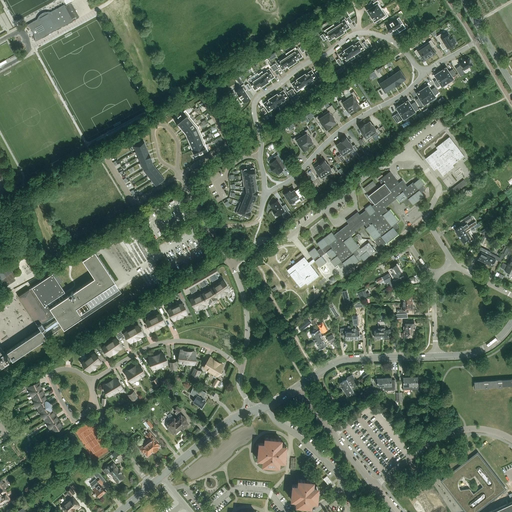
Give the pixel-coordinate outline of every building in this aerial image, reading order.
[(375,5),(368,10),(371,15),(382,8),(379,3),(380,2),(378,0),(377,0),(373,3),(375,5)] [(38,20),(27,25),(32,30),(35,29),(37,33),(34,34),(36,42),(80,17),(71,3),(65,6),(65,5),(51,13),(47,12),(45,12),(43,13),(42,14),(40,15),(39,17),(38,20)] [(371,15),(371,16),(374,21),(382,16),(384,19),(389,16),(383,8),(383,7),(382,8),(371,15)] [(391,23),(387,26),(391,32),(396,28),(399,32),(406,28),(403,23),(401,24),(397,19),(393,21),(390,23),(391,23)] [(335,26),(340,34),(344,32),(344,31),(346,29),(346,30),(349,27),(345,20),(335,26)] [(334,24),(324,30),(326,32),(325,33),(326,35),(326,36),(327,36),(330,40),(334,38),(333,37),(335,36),(336,37),(340,34),(335,26),(334,24)] [(444,42),(448,48),(450,46),(450,47),(455,44),(454,43),(456,42),(453,37),(452,38),(451,38),(448,32),(443,35),(442,33),(437,36),(441,44),(444,42)] [(431,40),(423,45),(430,56),(432,55),(433,56),(436,54),(435,53),(436,52),(432,47),(435,45),(431,40)] [(353,45),(349,47),(354,56),(354,55),(364,49),(363,47),(362,46),(359,42),(355,44),(356,44),(353,46),(353,45)] [(423,45),(415,51),(418,56),(421,54),(424,60),(425,60),(426,60),(428,58),(430,56),(423,45)] [(295,47),(286,53),(287,55),(293,63),(297,61),(296,60),(298,58),(299,59),(302,56),(297,49),(295,47)] [(343,52),(339,55),(344,62),(350,58),(352,60),(356,57),(354,55),(354,56),(349,47),(345,50),(345,51),(343,52)] [(287,55),(278,62),(279,64),(279,65),(280,65),(283,69),(286,67),(288,65),(289,66),(293,63),(287,55)] [(459,66),(456,68),(460,76),(464,73),(462,70),(472,64),(472,63),(473,63),(470,59),(469,59),(469,58),(466,60),(465,59),(464,60),(465,61),(460,64),(459,65),(459,66)] [(444,69),(441,72),(448,82),(453,78),(452,77),(457,74),(453,69),(449,72),(446,68),(445,69),(445,68),(444,69)] [(262,71),(258,74),(259,76),(260,76),(265,84),(269,81),(268,80),(270,79),(271,79),(274,77),(269,69),(264,73),(262,71)] [(401,70),(395,73),(401,82),(406,78),(401,70)] [(305,74),(301,77),(307,85),(317,78),(312,71),(308,73),(306,75),(305,74)] [(438,79),(434,81),(437,87),(442,84),(443,85),(448,82),(441,72),(439,71),(436,73),(436,75),(438,79)] [(395,73),(390,77),(396,85),(396,86),(401,82),(395,73)] [(259,76),(250,82),(251,84),(251,85),(252,85),(255,90),(258,87),(260,85),(261,86),(265,84),(260,76),(259,76)] [(295,82),(292,84),(297,91),(307,85),(301,77),(297,79),(298,80),(296,82),(295,82)] [(390,77),(385,80),(391,88),(396,85),(390,77)] [(385,80),(380,83),(386,92),(391,88),(385,80)] [(242,88),(236,92),(239,96),(238,96),(240,99),(241,98),(243,102),(249,98),(244,91),(247,89),(243,84),(241,86),(242,88)] [(423,90),(430,100),(435,97),(434,96),(439,93),(435,87),(431,90),(428,86),(428,87),(427,86),(424,88),(423,90)] [(420,97),(416,100),(420,105),(424,103),(425,104),(430,100),(423,90),(420,92),(420,91),(419,92),(419,93),(418,93),(420,97)] [(277,94),(273,97),(279,105),(288,98),(284,91),(280,93),(278,95),(277,94)] [(351,94),(346,97),(347,98),(354,109),(355,110),(360,106),(357,102),(358,102),(355,98),(357,96),(354,91),(351,93),(351,94)] [(267,102),(264,104),(269,111),(279,105),(273,97),(269,99),(270,100),(268,102),(267,102)] [(341,99),(338,101),(342,106),(344,105),(347,109),(350,112),(351,112),(354,110),(354,109),(347,98),(343,101),(341,99)] [(406,102),(403,104),(410,115),(415,111),(414,110),(418,107),(415,102),(410,104),(408,101),(407,102),(407,101),(406,102)] [(328,110),(323,113),(331,125),(332,125),(333,125),(336,123),(335,123),(336,122),(334,119),(334,118),(331,114),(336,111),(332,104),(326,108),(328,110)] [(400,111),(395,114),(397,116),(399,120),(404,117),(404,118),(410,115),(403,104),(403,105),(401,104),(398,106),(398,108),(397,108),(400,111)] [(185,110),(174,120),(178,125),(179,125),(189,116),(190,115),(185,110)] [(318,115),(315,117),(318,123),(321,121),(324,125),(327,129),(332,126),(331,125),(323,113),(324,114),(319,117),(318,115)] [(189,116),(179,125),(182,129),(193,120),(189,116)] [(193,120),(182,129),(186,133),(198,126),(193,120)] [(365,124),(373,137),(378,134),(378,135),(381,132),(378,127),(375,129),(373,125),(372,125),(370,121),(369,122),(369,121),(366,123),(366,124),(365,125),(365,124)] [(365,124),(360,127),(362,131),(362,132),(365,136),(362,138),(366,143),(369,141),(368,140),(373,137),(365,124)] [(198,126),(186,133),(188,139),(201,134),(198,126)] [(306,132),(302,135),(309,146),(310,146),(310,147),(313,145),(313,144),(314,143),(311,140),(312,139),(309,135),(311,134),(308,128),(305,130),(306,132)] [(201,134),(188,139),(190,144),(203,139),(201,134)] [(295,137),(292,139),(296,144),(298,142),(301,147),(301,146),(304,150),(309,147),(309,146),(302,135),(301,134),(296,137),(295,137)] [(443,176),(455,167),(453,165),(465,156),(450,137),(436,147),(437,149),(428,157),(443,176)] [(346,138),(342,141),(350,153),(354,150),(355,151),(358,149),(355,144),(352,146),(349,141),(349,142),(346,138)] [(203,139),(190,144),(193,150),(204,145),(206,144),(203,139)] [(338,144),(337,145),(339,148),(341,153),(337,155),(342,162),(347,159),(345,157),(350,153),(342,141),(341,141),(342,142),(341,142),(340,141),(337,143),(338,144)] [(144,142),(134,145),(137,151),(146,148),(144,142)] [(193,150),(192,150),(195,156),(207,151),(204,145),(193,150)] [(146,148),(137,151),(139,157),(148,153),(146,148)] [(148,153),(139,157),(141,163),(151,159),(149,153),(148,153)] [(274,160),(270,163),(271,165),(270,166),(274,172),(275,171),(277,173),(280,171),(280,170),(285,166),(286,167),(278,154),(278,155),(273,158),(274,160)] [(151,159),(141,163),(144,169),(153,164),(151,159)] [(325,160),(320,164),(327,175),(332,172),(333,174),(337,172),(333,167),(331,168),(328,164),(325,160)] [(153,164),(144,169),(148,175),(156,169),(153,164)] [(316,167),(315,167),(317,171),(320,175),(317,177),(321,182),(324,180),(323,178),(327,175),(320,164),(319,165),(319,164),(316,166),(316,167)] [(156,169),(148,175),(152,180),(160,174),(156,169)] [(407,187),(402,181),(399,183),(390,171),(378,180),(382,185),(369,196),(375,204),(372,206),(371,204),(365,209),(366,210),(360,215),(358,212),(347,221),(349,223),(334,235),(332,231),(317,243),(321,248),(317,250),(315,247),(308,252),(314,259),(315,261),(320,267),(326,262),(322,256),(326,252),(332,259),(331,261),(335,267),(338,265),(341,268),(344,265),(348,270),(363,259),(364,261),(376,251),(369,242),(361,249),(351,236),(356,232),(355,231),(364,224),(367,227),(366,228),(381,248),(399,234),(395,230),(399,227),(396,223),(399,221),(390,209),(388,211),(386,207),(397,198),(401,203),(404,200),(407,204),(410,201),(413,205),(425,196),(422,192),(425,190),(422,186),(425,184),(420,178),(413,183),(407,187)] [(160,174),(152,180),(156,185),(164,179),(160,174)] [(373,181),(364,188),(367,192),(376,185),(373,181)] [(453,195),(462,187),(459,183),(450,191),(453,195)] [(256,184),(243,186),(243,187),(245,187),(245,192),(257,193),(257,190),(256,184)] [(290,191),(284,195),(290,204),(299,198),(301,201),(305,198),(299,189),(295,191),(295,190),(291,193),(290,191)] [(245,192),(243,196),(254,201),(256,196),(257,193),(245,192)] [(243,196),(241,202),(252,206),(254,201),(243,196)] [(240,201),(238,206),(250,211),(252,206),(241,202),(240,201)] [(278,201),(271,205),(273,209),(276,215),(277,215),(278,216),(282,213),(283,214),(288,210),(285,205),(282,207),(278,201)] [(463,205),(447,217),(450,221),(458,216),(460,219),(469,213),(463,205)] [(238,206),(236,213),(248,217),(250,211),(238,206)] [(462,225),(455,229),(459,235),(467,231),(474,226),(477,224),(476,222),(469,226),(467,223),(463,226),(462,225)] [(467,231),(459,235),(463,242),(470,238),(468,234),(468,233),(472,231),(471,231),(475,228),(474,226),(467,231)] [(483,235),(478,246),(483,248),(485,244),(483,243),(486,236),(483,235)] [(505,254),(508,248),(506,247),(500,257),(498,261),(501,262),(505,254)] [(485,262),(489,255),(486,254),(488,250),(484,248),(482,252),(479,250),(477,255),(479,256),(478,258),(485,262)] [(64,329),(82,316),(76,307),(115,281),(96,252),(83,261),(94,277),(67,295),(59,283),(53,273),(52,273),(32,287),(29,289),(18,296),(37,324),(40,328),(7,351),(7,352),(3,354),(3,353),(3,354),(2,353),(5,352),(0,346),(0,367),(9,362),(8,361),(12,359),(12,360),(47,337),(43,331),(46,329),(46,330),(59,322),(64,329)] [(492,266),(496,259),(498,261),(500,257),(490,252),(489,255),(485,262),(489,264),(488,265),(491,266),(492,266)] [(311,264),(315,261),(314,259),(310,262),(305,256),(288,269),(301,287),(307,282),(308,284),(320,275),(311,264)] [(511,264),(508,262),(507,264),(503,262),(501,267),(506,270),(506,272),(511,274),(511,264)] [(387,274),(385,275),(388,280),(390,278),(389,276),(401,270),(399,267),(400,266),(400,265),(399,264),(398,264),(397,264),(397,263),(393,266),(392,264),(388,266),(391,271),(387,274)] [(16,281),(19,279),(9,264),(0,269),(0,283),(4,289),(6,287),(8,290),(18,283),(16,281)] [(218,273),(216,270),(214,272),(211,273),(208,275),(203,278),(201,279),(198,280),(193,283),(190,285),(187,287),(183,289),(182,290),(184,293),(218,273)] [(385,275),(383,277),(386,282),(389,281),(391,285),(397,281),(398,282),(402,280),(400,278),(404,276),(401,270),(389,276),(390,278),(388,280),(385,275)] [(56,271),(53,273),(59,283),(63,281),(56,271)] [(220,282),(217,284),(224,294),(227,292),(229,291),(226,284),(222,280),(220,282)] [(212,287),(219,297),(224,294),(217,284),(212,287)] [(212,287),(207,291),(214,302),(215,301),(216,299),(217,299),(219,297),(212,287)] [(350,302),(347,290),(342,292),(345,303),(350,302)] [(365,290),(358,293),(360,299),(366,297),(370,295),(369,292),(367,293),(365,290)] [(202,293),(207,304),(210,303),(212,303),(214,302),(207,291),(202,293)] [(403,298),(403,302),(413,302),(413,301),(414,300),(414,299),(413,298),(412,298),(412,295),(408,295),(408,291),(407,291),(407,292),(398,292),(399,295),(401,295),(401,298),(403,298)] [(202,306),(207,304),(202,293),(196,296),(202,307),(202,306)] [(202,307),(196,296),(193,297),(190,298),(192,304),(196,310),(198,308),(202,307)] [(413,302),(403,302),(403,306),(401,306),(401,309),(397,309),(397,312),(408,312),(409,312),(409,309),(413,308),(413,302)] [(182,303),(175,306),(180,317),(180,316),(183,314),(184,315),(187,314),(185,307),(182,303)] [(180,317),(175,306),(168,309),(169,314),(174,320),(176,318),(180,316),(180,317)] [(338,320),(344,316),(341,311),(335,315),(338,320)] [(160,313),(153,317),(158,327),(161,325),(162,326),(165,325),(163,317),(160,313)] [(383,315),(381,315),(381,318),(378,318),(378,321),(384,321),(384,324),(382,324),(382,338),(389,337),(389,333),(391,333),(391,329),(385,329),(385,317),(383,315)] [(158,327),(153,317),(146,320),(147,325),(152,331),(154,329),(158,327)] [(308,318),(303,321),(307,326),(311,323),(308,318)] [(358,321),(352,321),(352,326),(353,330),(353,338),(356,338),(356,339),(359,339),(359,338),(362,338),(362,334),(360,334),(360,330),(356,330),(356,324),(358,324),(358,321)] [(384,321),(378,321),(379,329),(373,330),(373,334),(375,334),(375,338),(382,338),(382,324),(384,324),(384,321)] [(415,321),(406,321),(406,326),(404,326),(404,330),(415,330),(415,329),(416,329),(416,326),(415,326),(415,323),(415,321)] [(141,328),(138,324),(131,328),(137,339),(137,338),(140,336),(140,337),(143,336),(141,328)] [(343,333),(343,337),(346,337),(346,339),(353,338),(353,330),(352,326),(349,326),(349,329),(346,329),(346,328),(341,328),(341,333),(343,333)] [(313,332),(311,333),(313,337),(313,338),(314,340),(315,340),(322,336),(324,335),(326,334),(322,327),(318,329),(318,328),(313,331),(313,332)] [(137,339),(131,328),(124,332),(126,337),(131,343),(133,341),(133,340),(136,338),(137,339)] [(415,337),(415,330),(404,330),(404,333),(402,333),(402,337),(411,337),(411,338),(414,338),(414,337),(415,337)] [(324,335),(322,336),(315,340),(320,349),(328,344),(330,342),(330,343),(336,339),(332,334),(327,337),(328,338),(326,339),(324,335)] [(92,336),(89,338),(91,340),(96,346),(98,345),(94,339),(92,336)] [(89,338),(87,340),(89,342),(93,348),(96,346),(91,340),(89,338)] [(115,338),(109,342),(115,352),(116,352),(115,351),(118,349),(119,349),(122,348),(119,341),(115,338)] [(115,352),(109,342),(102,346),(104,351),(110,356),(112,354),(112,353),(115,351),(115,352)] [(178,362),(186,363),(188,351),(187,351),(187,352),(183,351),(184,350),(180,350),(178,357),(178,362)] [(188,351),(186,363),(194,364),(195,359),(195,351),(192,351),(191,352),(188,352),(188,351)] [(156,355),(160,366),(167,363),(166,358),(162,352),(159,353),(160,354),(156,355)] [(94,353),(88,357),(95,367),(95,366),(98,364),(101,363),(97,356),(98,356),(94,353)] [(152,369),(160,366),(156,355),(155,355),(156,355),(152,357),(152,356),(149,357),(150,364),(152,369)] [(95,367),(88,357),(82,362),(84,367),(90,372),(92,369),(91,369),(94,366),(95,367)] [(204,367),(210,371),(216,361),(212,360),(213,359),(210,357),(205,362),(204,367)] [(215,378),(217,375),(220,371),(223,364),(220,363),(219,364),(216,362),(216,361),(210,371),(213,373),(212,376),(215,378)] [(132,367),(138,378),(145,373),(143,369),(138,363),(135,365),(135,366),(132,368),(132,367)] [(131,382),(138,378),(132,367),(132,368),(129,370),(128,370),(125,371),(128,378),(131,382)] [(344,389),(354,384),(354,383),(357,381),(353,374),(346,378),(347,379),(340,383),(342,386),(342,387),(341,387),(343,390),(344,389)] [(412,377),(411,377),(411,389),(418,389),(418,391),(421,391),(421,384),(418,384),(418,377),(414,377),(414,376),(412,376),(412,377)] [(109,381),(115,391),(122,387),(120,382),(115,377),(113,379),(113,380),(110,382),(109,381)] [(385,378),(385,386),(395,385),(395,380),(392,380),(392,378),(388,378),(388,377),(385,377),(385,378)] [(404,389),(411,389),(411,377),(403,377),(403,381),(404,381),(404,385),(404,389)] [(385,390),(385,386),(385,378),(378,378),(378,379),(376,379),(376,383),(378,383),(378,386),(382,386),(383,390),(385,390)] [(511,378),(475,381),(475,389),(511,387),(511,378)] [(30,393),(41,388),(40,384),(39,381),(34,383),(28,387),(29,389),(31,392),(30,393)] [(109,395),(115,391),(109,381),(109,382),(106,384),(106,383),(103,385),(105,391),(109,395)] [(356,387),(354,384),(344,389),(349,398),(352,396),(351,396),(355,394),(354,392),(353,389),(356,387)] [(193,387),(190,393),(196,397),(193,401),(201,407),(205,400),(203,398),(205,392),(193,387)] [(33,398),(44,393),(41,388),(30,393),(31,393),(33,398)] [(35,404),(46,399),(44,393),(33,398),(36,403),(35,404)] [(36,404),(38,410),(49,404),(46,399),(35,404),(36,404)] [(41,416),(42,416),(52,409),(49,404),(38,410),(42,415),(41,416)] [(176,420),(182,426),(181,427),(183,429),(183,428),(184,428),(185,428),(186,427),(186,426),(187,425),(186,424),(188,423),(186,420),(183,416),(182,416),(180,413),(180,414),(179,413),(181,410),(176,406),(173,409),(176,411),(175,413),(179,417),(176,419),(176,420)] [(42,416),(45,421),(55,414),(52,409),(42,416)] [(176,420),(176,419),(168,411),(167,412),(169,414),(167,415),(169,417),(170,416),(172,418),(170,419),(171,420),(165,425),(172,433),(174,431),(175,432),(176,432),(177,432),(179,430),(179,429),(181,427),(182,426),(176,420)] [(59,419),(55,414),(45,421),(48,425),(48,426),(59,419)] [(151,420),(155,425),(159,422),(154,417),(151,420)] [(61,422),(59,419),(48,426),(49,426),(51,429),(52,431),(59,428),(63,424),(61,422)] [(153,426),(147,419),(145,421),(151,428),(153,426)] [(146,442),(153,450),(154,451),(154,450),(156,451),(157,449),(157,448),(158,447),(157,447),(159,445),(158,443),(158,442),(153,436),(150,431),(145,435),(147,438),(148,437),(149,439),(146,442)] [(146,442),(143,438),(141,439),(144,442),(145,443),(143,444),(141,442),(137,446),(139,449),(140,448),(143,452),(144,451),(147,455),(149,455),(151,453),(151,452),(153,450),(146,442)] [(281,440),(265,438),(264,444),(259,443),(257,459),(263,460),(262,465),(279,467),(279,461),(284,462),(286,446),(281,445),(281,440)] [(511,511),(511,501),(488,511),(476,511),(505,489),(478,454),(442,481),(466,511),(511,511)] [(108,465),(103,470),(106,474),(109,472),(117,482),(119,480),(120,480),(122,478),(123,476),(121,473),(121,472),(120,471),(121,471),(120,469),(119,470),(113,463),(109,466),(108,465)] [(0,505),(2,504),(3,506),(7,503),(6,501),(9,499),(4,491),(6,490),(5,488),(6,487),(1,479),(0,479),(0,505)] [(93,481),(90,484),(94,488),(93,488),(96,492),(94,494),(96,496),(98,495),(99,496),(106,491),(101,485),(103,483),(99,479),(97,481),(95,479),(93,481)] [(317,502),(317,496),(317,492),(318,487),(313,487),(313,481),(298,480),(298,485),(292,485),(291,500),(296,500),(296,505),(311,507),(311,501),(317,502)] [(65,502),(65,504),(67,506),(65,508),(66,509),(66,511),(68,511),(69,511),(72,510),(72,511),(74,509),(75,510),(80,505),(73,497),(68,501),(67,501),(65,501),(65,502)]
